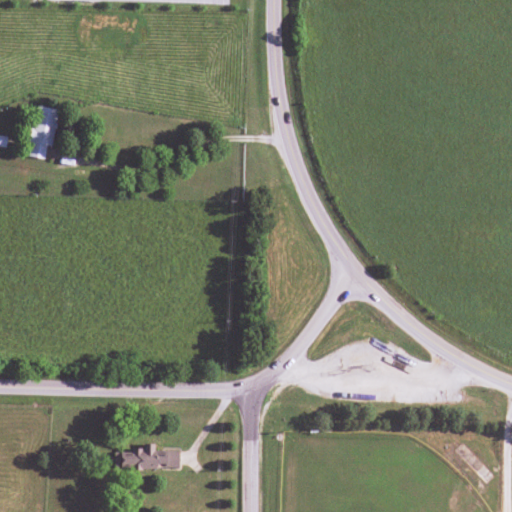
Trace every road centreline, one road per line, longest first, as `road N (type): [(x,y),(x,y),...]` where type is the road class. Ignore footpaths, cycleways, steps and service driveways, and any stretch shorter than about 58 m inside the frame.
road 1 (secondary): [(511,384),(466,366),(403,322),(351,272),(315,216),(281,69),(279,0)]
road 2 (tertiary): [(351,272),(283,360),(251,383),(190,390),(0,385)]
road 3 (tertiary): [(245,511),(251,383)]
